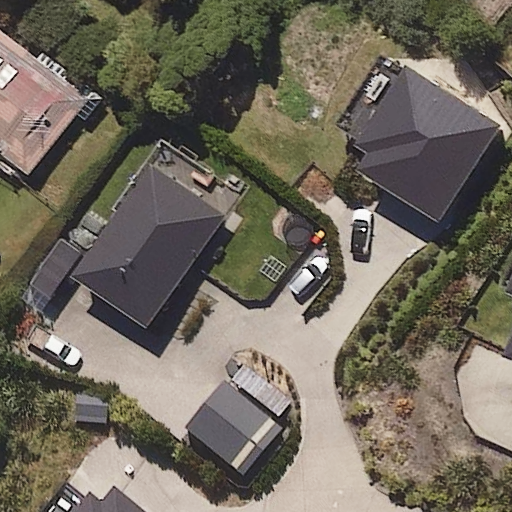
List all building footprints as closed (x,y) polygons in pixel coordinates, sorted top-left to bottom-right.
[(509,0),(471,0),(469,3),(489,22),(509,0)] [(94,90),(0,17),(0,143),(33,169),(94,90)] [(225,180),(177,146),(162,168),(152,161),(78,267),(151,319),(226,213),(210,202),(225,180)] [(81,251),(62,238),(28,285),(47,298),(81,251)] [(288,431),(222,376),(180,425),(247,480),(288,431)]
